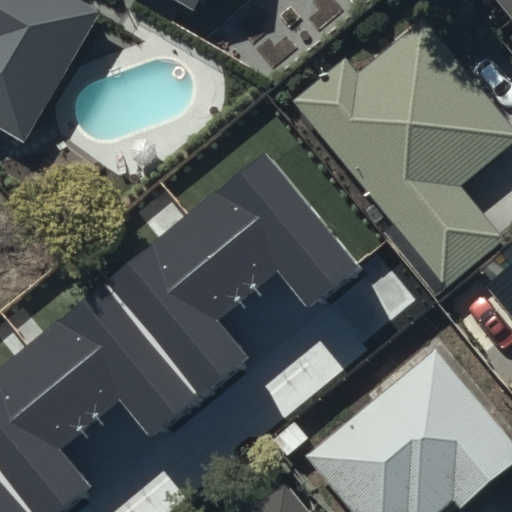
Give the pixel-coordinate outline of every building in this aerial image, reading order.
[(3,0),(0,0),(0,55),(21,48),(3,0)] [(244,0),(232,10),(276,63),(350,0),(244,0)] [(511,0),(499,0),(511,15),(511,0)] [(346,59),(294,101),(449,288),(504,244),(456,187),(511,141),(511,126),(426,22),(360,76),(346,59)] [(274,86),(224,27),(209,39),(240,114),(274,86)] [(47,276),(0,314),(0,429),(43,395),(39,390),(99,341),(47,276)] [(511,441),(433,349),(306,456),(353,511),(440,511),(453,501),(459,508),(511,463),(511,441)] [(308,511),(285,485),(252,511),(308,511)]
